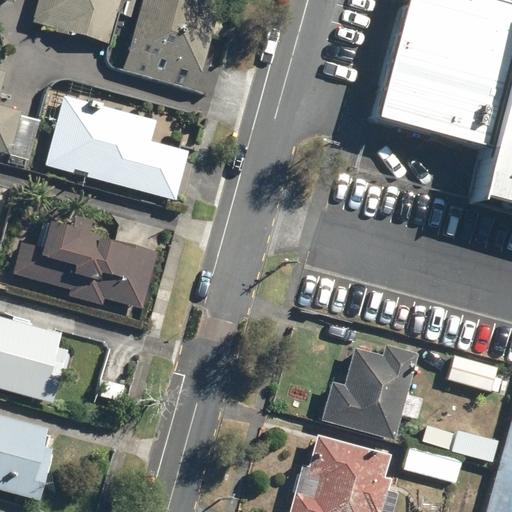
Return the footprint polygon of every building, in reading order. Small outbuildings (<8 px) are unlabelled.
[(117,0),(34,0),(28,23),(105,44),(117,0)] [(219,0),(137,0),(117,70),(192,92),(219,0)] [(511,6),(487,0),(393,0),(362,117),(473,147),(505,32),(511,6)] [(511,213),(511,34),(505,32),(473,147),(458,198),(511,213)] [(0,154),(6,156),(18,111),(0,106),(0,80),(2,72),(0,71),(0,154)] [(152,121),(59,96),(40,167),(170,201),(183,151),(147,142),(152,121)] [(38,248),(18,242),(9,274),(65,289),(63,296),(99,305),(100,298),(138,308),(153,253),(45,224),(38,248)] [(56,333),(0,318),(0,391),(32,400),(48,404),(59,365),(49,362),(56,333)] [(375,355),(348,348),(337,386),(326,382),(314,422),(387,443),(413,353),(378,343),(375,355)] [(489,369),(446,357),(440,380),(483,392),(489,369)] [(118,386),(102,382),(98,397),(114,401),(118,386)] [(43,428),(0,416),(0,493),(36,503),(50,449),(39,446),(43,428)] [(383,456),(310,437),(302,467),(296,466),(283,511),(376,511),(385,480),(377,478),(383,456)] [(453,463),(401,451),(396,472),(448,484),(453,463)]
